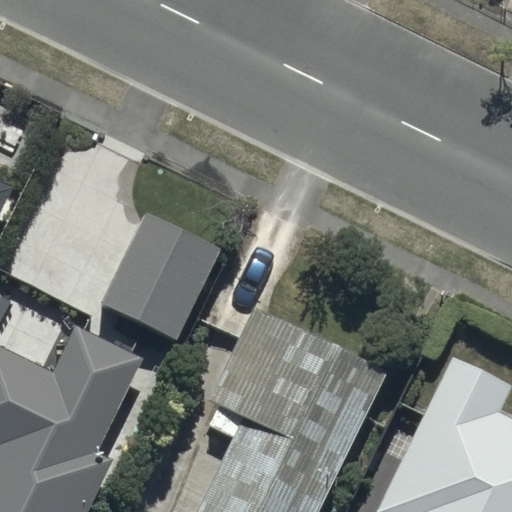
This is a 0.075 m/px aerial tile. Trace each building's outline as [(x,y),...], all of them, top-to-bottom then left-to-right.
[(0,182),(0,208),(11,187),(0,182)] [(98,303),(174,339),(219,245),(143,209),(98,303)] [(194,511),(313,511),(383,371),(248,305),(201,399),(214,405),(205,423),(232,436),(194,511)] [(0,511),(85,511),(111,459),(96,452),(142,357),(72,322),(49,368),(0,344),(0,511)] [(511,511),(511,419),(496,411),(509,385),(449,355),(372,511),(511,511)]
